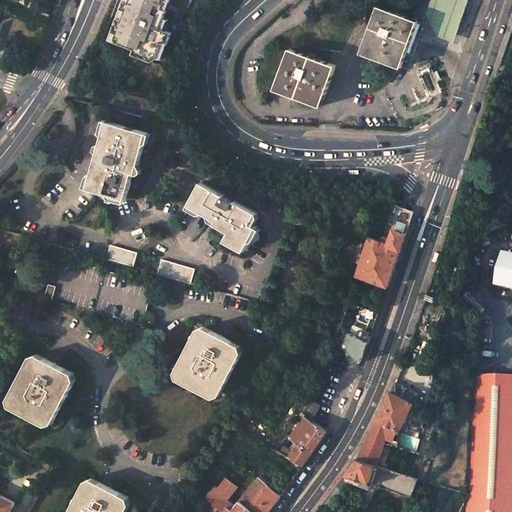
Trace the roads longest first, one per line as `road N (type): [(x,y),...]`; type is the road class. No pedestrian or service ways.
road 1 (primary): [(294,511),(361,412),(430,221)]
road 2 (secondary): [(366,150),(273,144),(223,111),(215,72),(222,48),(266,0)]
road 3 (primary): [(455,134),(502,0)]
